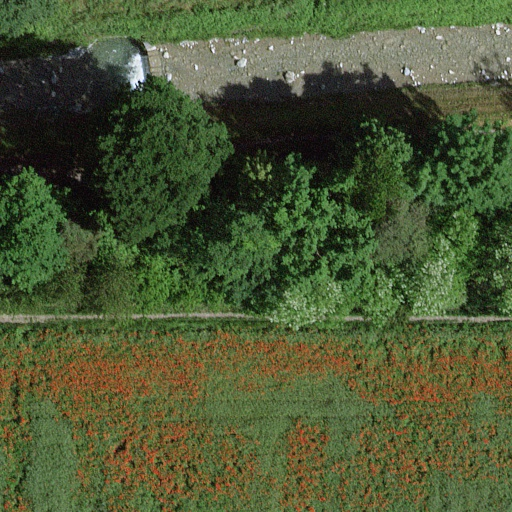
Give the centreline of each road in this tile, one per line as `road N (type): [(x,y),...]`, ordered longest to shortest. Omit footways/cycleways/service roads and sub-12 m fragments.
road 1 (track): [(511,191),(0,197)]
road 2 (track): [(511,318),(0,316)]
